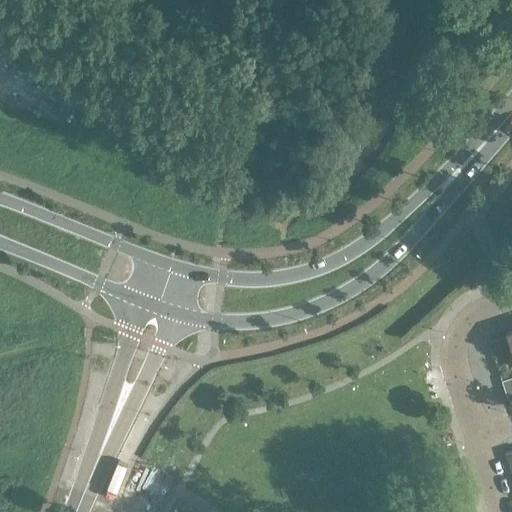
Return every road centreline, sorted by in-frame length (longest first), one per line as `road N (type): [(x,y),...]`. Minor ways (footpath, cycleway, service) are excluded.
road 1 (secondary): [(175,318),(253,325),(339,299),(404,251),(511,122)]
road 2 (secondary): [(511,97),(406,209),(345,257),(265,279),(186,271)]
road 3 (unclassified): [(142,304),(67,511)]
road 4 (unclassified): [(84,511),(175,318)]
road 5 (unclassified): [(475,436),(455,368),(459,328),(511,304)]
road 6 (secondary): [(154,261),(0,199)]
road 7 (secondary): [(0,244),(142,304)]
